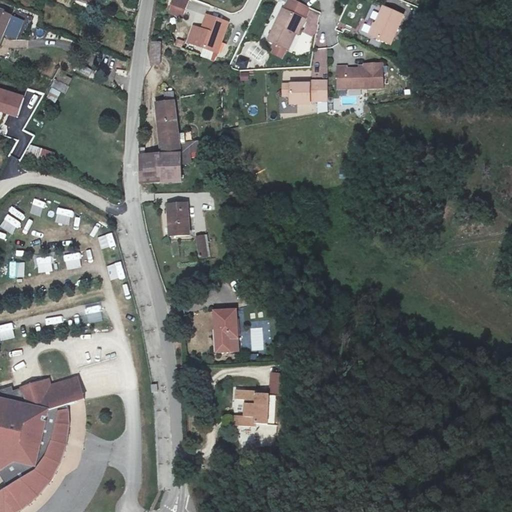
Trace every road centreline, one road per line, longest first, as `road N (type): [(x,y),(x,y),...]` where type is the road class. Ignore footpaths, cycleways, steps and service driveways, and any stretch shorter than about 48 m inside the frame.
road 1 (unclassified): [(175,511),(180,442),(136,220)]
road 2 (unclassified): [(136,220),(131,170),(148,0)]
road 3 (residential): [(0,189),(49,179),(136,220)]
